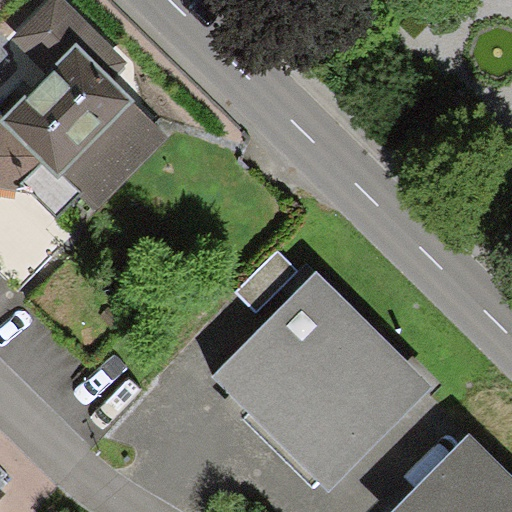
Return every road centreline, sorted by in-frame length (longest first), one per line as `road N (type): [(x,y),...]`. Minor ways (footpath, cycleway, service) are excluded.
road 1 (secondary): [(171,0),(511,341)]
road 2 (residential): [(0,394),(90,479),(138,511)]
